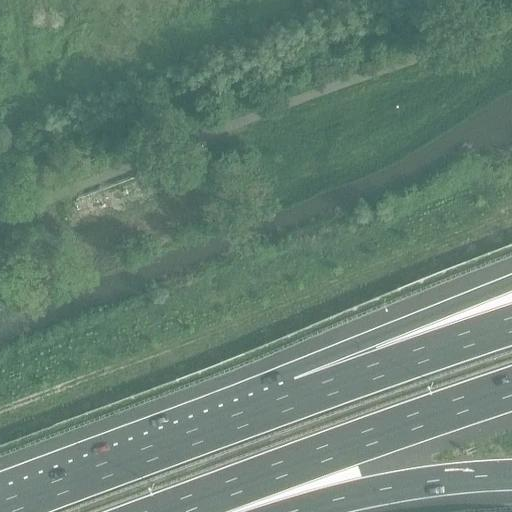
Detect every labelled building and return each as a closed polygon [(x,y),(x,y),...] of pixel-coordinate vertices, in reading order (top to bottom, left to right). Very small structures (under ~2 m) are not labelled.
[(22,0),(11,0),(0,4),(0,26),(29,16),(22,0)] [(66,0),(63,0),(54,3),(59,15),(70,11),(66,0)] [(185,0),(183,0),(177,2),(182,14),(189,11),(185,0)] [(253,0),(231,0),(215,6),(231,51),(267,38),(253,0)] [(303,0),(262,0),(276,34),(312,21),(303,0)] [(343,0),(303,0),(312,21),(347,8),(343,0)] [(177,2),(170,5),(174,17),(182,14),(177,2)] [(215,6),(180,19),(196,64),(231,51),(215,6)] [(117,12),(109,15),(113,26),(120,24),(117,12)] [(109,15),(101,18),(105,29),(113,26),(109,15)] [(29,16),(0,26),(0,49),(36,36),(29,16)] [(101,18),(94,21),(98,32),(105,29),(101,18)] [(180,19),(145,32),(161,77),(196,64),(180,19)] [(94,21),(86,23),(90,35),(98,32),(94,21)] [(113,26),(105,29),(109,40),(117,38),(113,26)] [(105,29),(98,32),(102,43),(109,40),(105,29)] [(145,32),(109,45),(126,90),(161,77),(145,32)] [(44,39),(36,41),(41,53),(48,50),(44,39)] [(36,41),(29,44),(33,55),(41,53),(36,41)] [(29,44),(22,47),(26,58),(33,55),(29,44)] [(109,45),(74,58),(91,103),(126,90),(109,45)] [(22,47),(14,50),(18,61),(26,58),(22,47)] [(41,53),(33,55),(37,67),(45,64),(41,53)] [(33,55),(26,58),(30,70),(37,67),(33,55)] [(74,58),(39,71),(56,116),(91,103),(74,58)] [(39,71),(3,85),(20,129),(56,116),(39,71)]
